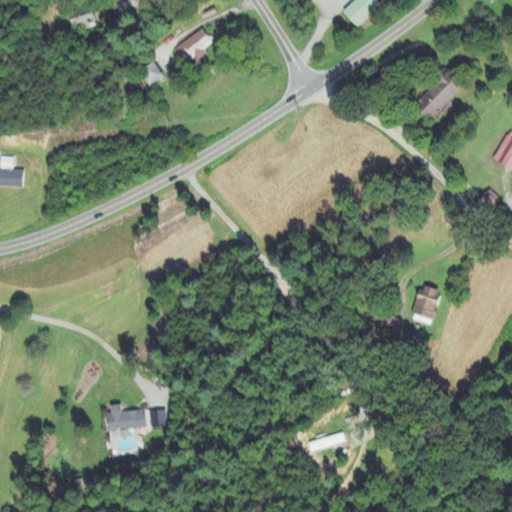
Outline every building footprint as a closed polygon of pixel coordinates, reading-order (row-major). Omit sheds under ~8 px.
[(355,29),(379,7),(373,0),(355,0),(341,13),(355,29)] [(65,17),(70,31),(94,22),(88,8),(65,17)] [(172,51),(185,68),(213,47),(201,30),(172,51)] [(148,88),(162,78),(152,64),(138,73),(148,88)] [(462,88),(447,73),(413,107),(429,122),(462,88)] [(511,139),(506,136),(492,163),(511,173),(511,139)] [(0,187),(23,189),(23,172),(12,171),(12,159),(0,158),(0,187)] [(440,295),(421,288),(409,320),(429,327),(440,295)] [(119,439),(128,438),(126,431),(146,428),(143,411),(121,414),(120,406),(105,409),(109,433),(118,432),(119,439)] [(307,445),(309,455),(344,444),(341,435),(307,445)]
